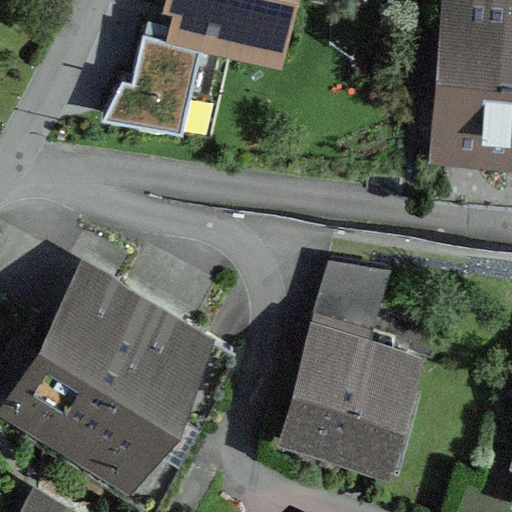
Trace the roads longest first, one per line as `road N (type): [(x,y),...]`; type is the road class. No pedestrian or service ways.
road 1 (residential): [(4,160),(255,259),(268,289),(228,426),(230,457),(357,511)]
road 2 (residential): [(4,160),(48,91),(86,0)]
